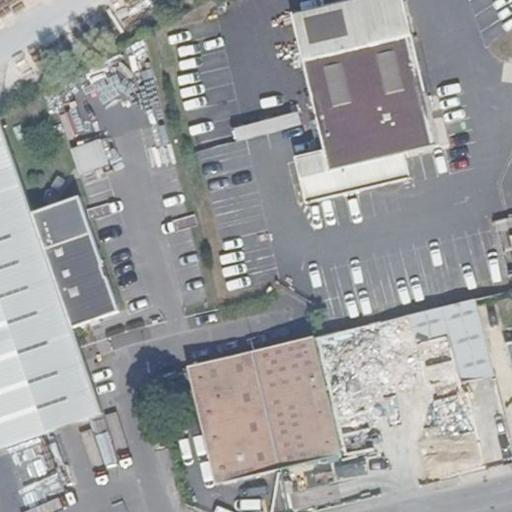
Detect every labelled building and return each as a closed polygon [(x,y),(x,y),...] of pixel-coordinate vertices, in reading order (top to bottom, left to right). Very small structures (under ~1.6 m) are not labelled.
[(361,0),(295,16),(305,60),(312,60),(309,48),(402,26),(405,39),(413,37),(403,0),(361,0)] [(299,158),(309,202),(412,178),(406,153),(440,145),(413,37),(405,39),(402,26),(309,48),(312,60),(305,60),(327,151),(299,158)] [(0,449),(106,413),(81,344),(74,327),(120,312),(79,197),(34,214),(0,119),(0,449)] [(101,138),(72,151),(82,176),(112,163),(101,138)] [(511,288),(477,297),(496,373),(511,369),(511,288)] [(384,320),(403,398),(496,373),(477,297),(384,320)] [(303,338),(254,350),(282,469),(344,454),(315,335),(303,338)] [(190,365),(217,485),(282,469),(254,350),(190,365)] [(463,393),(474,418),(489,412),(478,386),(463,393)]
